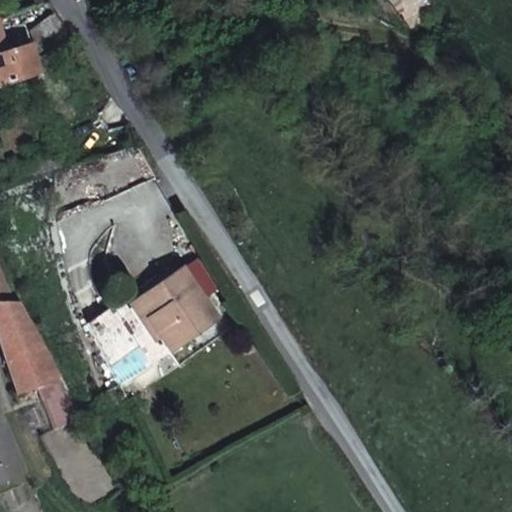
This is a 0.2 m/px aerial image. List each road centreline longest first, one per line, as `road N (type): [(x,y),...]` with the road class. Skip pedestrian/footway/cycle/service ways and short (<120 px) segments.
road 1 (unclassified): [(53,0),(388,511)]
road 2 (track): [(262,0),(353,48),(419,48),(511,114)]
